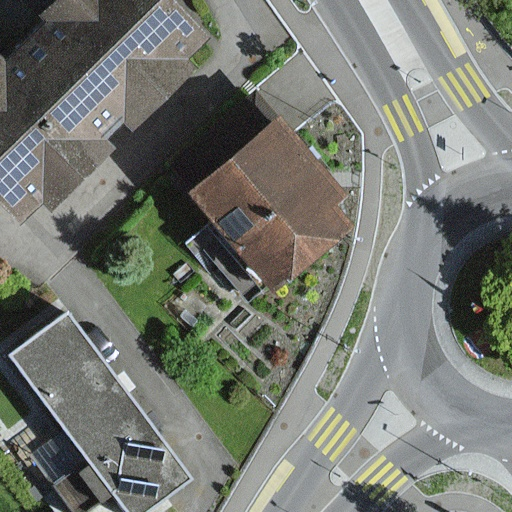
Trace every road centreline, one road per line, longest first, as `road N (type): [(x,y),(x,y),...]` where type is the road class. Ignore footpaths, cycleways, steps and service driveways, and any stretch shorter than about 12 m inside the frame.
road 1 (secondary): [(338,0),(406,118),(428,184),(433,241)]
road 2 (secondary): [(418,329),(337,437),(306,511)]
road 3 (secondary): [(511,147),(401,0)]
road 4 (secondary): [(328,511),(473,407)]
